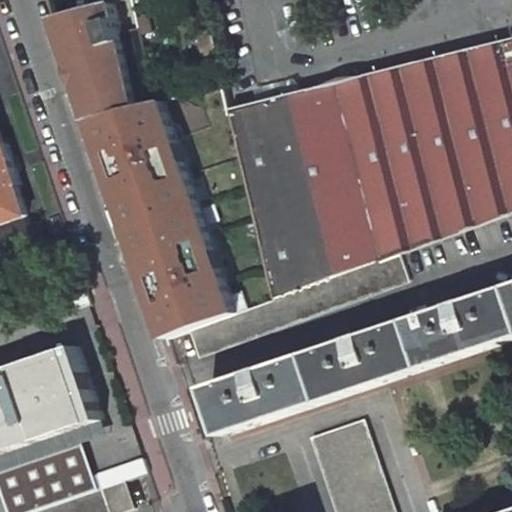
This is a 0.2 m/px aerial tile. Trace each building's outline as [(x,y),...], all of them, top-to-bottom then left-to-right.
[(64,23),(83,79),(95,113),(98,120),(163,105),(146,31),(127,35),(121,7),(64,23)] [(511,43),(234,114),(279,302),(401,257),(511,217),(511,43)] [(0,141),(0,225),(28,216),(18,187),(25,185),(10,142),(1,145),(0,141)] [(195,334),(203,359),(410,284),(401,257),(279,302),(195,334)] [(511,291),(214,392),(230,440),(511,346),(511,291)] [(83,348),(0,375),(0,458),(108,422),(83,348)] [(397,511),(367,425),(318,442),(343,511),(397,511)] [(134,511),(138,511),(128,482),(104,491),(40,511),(134,511)]
